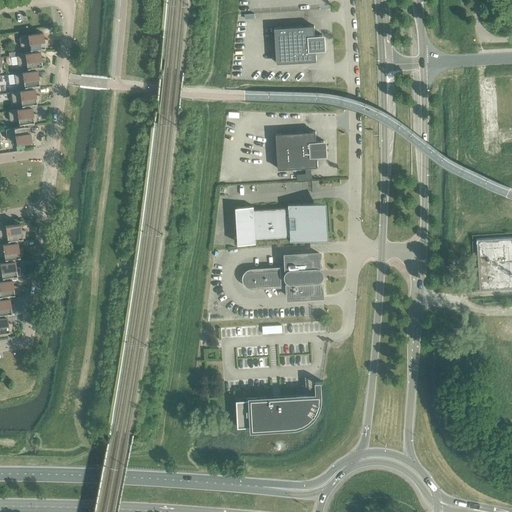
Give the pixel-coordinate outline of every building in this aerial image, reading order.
[(315,37),(314,26),(274,28),(277,64),(316,61),(316,50),(320,50),(320,51),(323,51),(322,35),(319,35),(319,37),(315,37)] [(29,48),(30,53),(39,52),(40,52),(45,51),(44,48),(47,47),(48,40),(43,39),(42,33),(40,33),(39,31),(35,32),(35,34),(19,36),(20,47),(29,48)] [(26,66),(27,71),(27,72),(37,70),(37,71),(42,70),(42,66),(44,66),(45,58),(40,58),(40,52),(39,52),(30,53),(16,55),(15,52),(8,53),(9,56),(16,55),(17,65),(26,66)] [(23,85),(24,90),(34,89),(40,88),(39,85),(41,84),(42,77),(38,76),(37,71),(37,70),(27,72),(27,71),(13,74),(15,84),(23,85)] [(21,103),(21,109),(22,109),(31,108),(37,107),(36,103),(39,103),(39,96),(35,95),(34,89),(24,90),(10,92),(12,102),(21,103)] [(18,122),(19,127),(19,128),(29,126),(34,126),(33,122),(36,122),(37,114),(32,114),(31,108),(22,109),(21,109),(8,111),(9,121),(18,122)] [(19,128),(19,127),(5,129),(7,140),(15,141),(16,147),(24,145),(28,145),(30,144),(29,141),(31,141),(33,140),(34,133),(29,132),(29,126),(19,128)] [(276,134),(278,169),(318,167),(317,155),(321,155),(321,157),(324,156),(323,141),(320,141),(320,143),(316,143),(315,131),(276,134)] [(312,203),(288,204),(288,208),(253,210),(253,206),(239,207),(239,208),(240,208),(242,244),(256,243),(255,240),(290,238),(290,241),(314,240),(316,240),(316,239),(315,239),(315,233),(315,227),(314,216),(314,215),(313,204),(314,204),(314,202),(312,202),(312,203)] [(0,237),(7,238),(7,244),(17,243),(23,242),(22,238),(24,238),(25,231),(21,230),(20,224),(17,224),(17,222),(13,223),(13,225),(0,226),(0,237)] [(511,236),(477,238),(480,290),(511,288),(511,236)] [(0,256),(4,257),(5,262),(5,263),(14,261),(14,262),(20,261),(19,257),(22,257),(22,249),(18,249),(17,243),(7,244),(0,244),(0,256)] [(326,295),(325,280),(326,280),(326,279),(327,279),(327,278),(328,277),(328,276),(328,275),(328,274),(328,273),(328,272),(328,271),(327,270),(326,269),(325,268),(324,268),(323,253),(310,254),(303,254),(303,255),(290,255),(291,266),(255,268),(254,269),(252,269),(251,270),(250,271),(249,272),(248,273),(247,274),(247,276),(246,277),(246,279),(246,280),(247,282),(247,283),(248,284),(249,285),(250,287),(251,288),(252,288),(254,289),(255,289),(257,289),(292,287),(293,297),(306,296),(306,297),(313,297),(313,296),(326,295)] [(0,275),(1,276),(2,281),(12,280),(17,279),(17,276),(19,275),(20,268),(15,267),(14,262),(14,261),(5,263),(5,262),(0,263),(0,275)] [(0,299),(9,298),(9,299),(14,298),(14,294),(16,294),(17,286),(13,286),(12,280),(2,281),(0,281),(0,299)] [(0,318),(6,317),(12,317),(11,313),(13,313),(14,305),(10,305),(9,299),(9,298),(0,299),(0,318)] [(0,318),(0,336),(6,336),(7,335),(7,332),(8,332),(8,331),(11,331),(12,324),(7,323),(6,317),(0,318)] [(236,400),(237,417),(238,427),(253,426),(253,422),(282,421),(282,424),(293,423),(296,423),(303,420),(309,416),(314,410),(316,403),(317,398),(317,395),(279,398),(279,396),(273,396),(273,395),(273,398),(236,400)]
